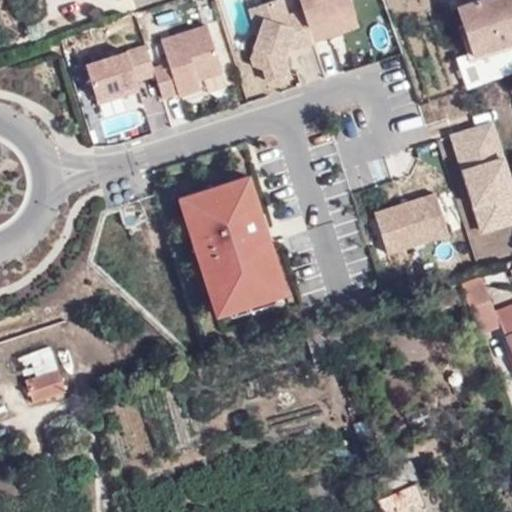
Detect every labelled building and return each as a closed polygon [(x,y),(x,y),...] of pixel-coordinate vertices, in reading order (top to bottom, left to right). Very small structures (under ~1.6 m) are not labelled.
[(314,39),(300,0),(253,0),(249,2),(257,25),(248,53),(250,62),(260,64),(266,83),(293,73),(284,49),(314,39)] [(300,0),(314,39),(363,23),(354,0),(300,0)] [(455,60),(465,89),(505,75),(511,72),(511,0),(475,0),(456,6),(472,54),(455,60)] [(152,63),(155,73),(161,95),(201,84),(198,75),(219,70),(204,20),(159,33),(167,60),(152,63)] [(152,63),(145,39),(128,44),(127,41),(83,55),(97,100),(134,88),(132,80),(155,73),(152,63)] [(511,222),(511,176),(494,116),(449,128),(480,232),(511,222)] [(290,282),(248,161),(177,183),(213,307),(290,282)] [(448,232),(434,187),(375,205),(389,250),(448,232)] [(500,327),(494,312),(479,276),(460,284),(481,335),(500,327)] [(511,305),(494,312),(500,327),(511,357),(511,305)] [(31,400),(62,390),(56,369),(24,380),(31,400)] [(376,498),(394,492),(402,511),(405,511),(421,506),(404,465),(368,479),(376,498)] [(376,498),(381,511),(402,511),(394,492),(376,498)]
